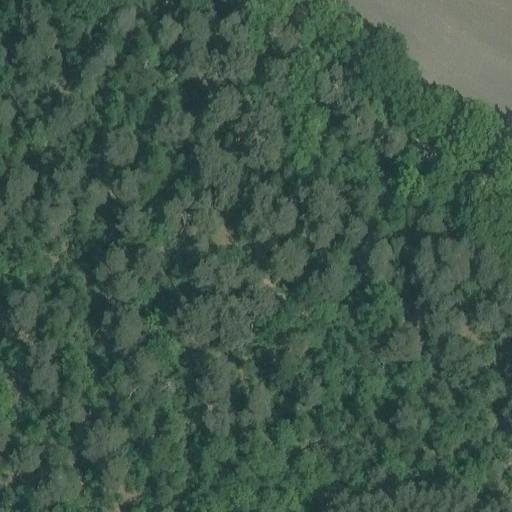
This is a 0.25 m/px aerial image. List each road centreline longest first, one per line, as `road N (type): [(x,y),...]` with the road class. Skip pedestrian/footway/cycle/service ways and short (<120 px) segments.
road 1 (track): [(511,189),(387,130),(225,0)]
road 2 (track): [(511,502),(447,480),(409,480),(273,511)]
